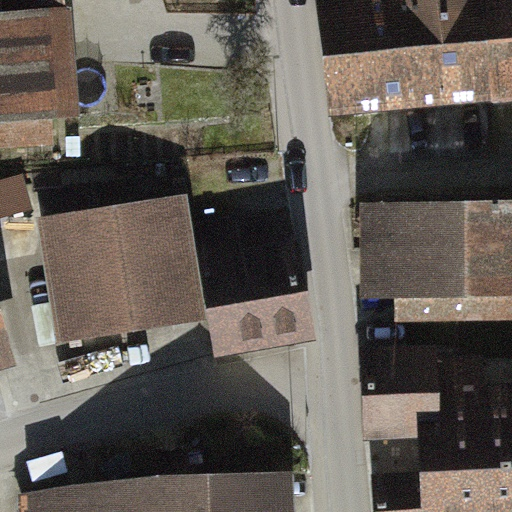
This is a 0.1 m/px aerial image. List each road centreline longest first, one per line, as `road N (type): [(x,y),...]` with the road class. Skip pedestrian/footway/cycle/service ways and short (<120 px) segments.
road 1 (residential): [(341,386),(289,0)]
road 2 (residential): [(0,454),(91,423),(256,387),(341,386)]
road 3 (residential): [(350,511),(341,386)]
